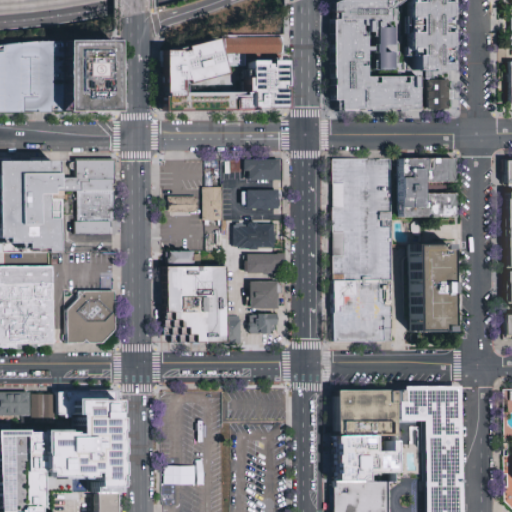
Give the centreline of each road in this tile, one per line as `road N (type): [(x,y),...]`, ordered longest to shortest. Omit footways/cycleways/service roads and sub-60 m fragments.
road 1 (residential): [(479,366),(472,0)]
road 2 (residential): [(308,135),(309,405)]
road 3 (secondary): [(139,368),(136,138)]
road 4 (residential): [(308,135),(511,134)]
road 5 (tertiary): [(309,367),(511,365)]
road 6 (tertiary): [(57,372),(242,368)]
road 7 (residential): [(136,138),(308,135)]
road 8 (secondary): [(0,140),(136,138)]
road 9 (residential): [(302,1),(308,135)]
